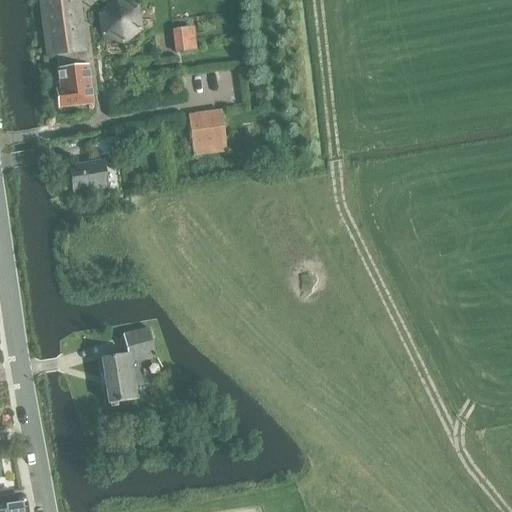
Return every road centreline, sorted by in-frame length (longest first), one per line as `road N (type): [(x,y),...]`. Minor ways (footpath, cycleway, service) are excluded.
road 1 (track): [(510,511),(456,443),(339,201),(318,0)]
road 2 (tertiary): [(44,511),(0,221)]
